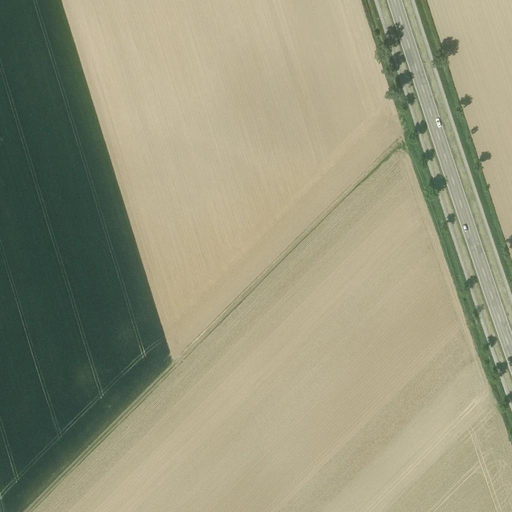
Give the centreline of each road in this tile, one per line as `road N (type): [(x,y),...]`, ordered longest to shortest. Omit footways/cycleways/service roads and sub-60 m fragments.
road 1 (track): [(23,511),(401,140)]
road 2 (primary): [(511,347),(396,0)]
